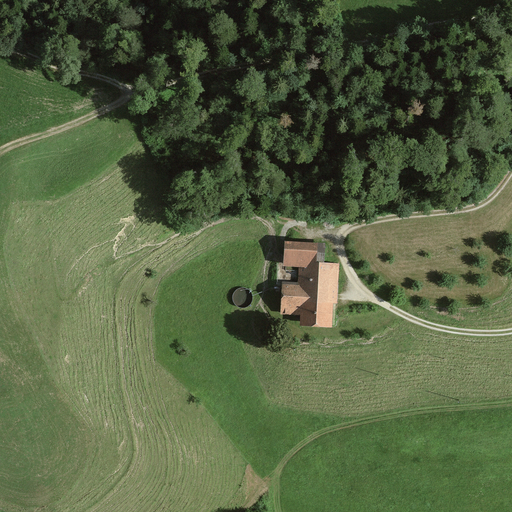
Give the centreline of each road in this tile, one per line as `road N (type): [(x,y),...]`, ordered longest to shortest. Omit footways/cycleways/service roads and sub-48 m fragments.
road 1 (track): [(0,154),(150,98),(478,17),(502,0)]
road 2 (track): [(0,47),(69,64),(150,98)]
road 3 (track): [(415,130),(456,90),(497,24),(493,10)]
